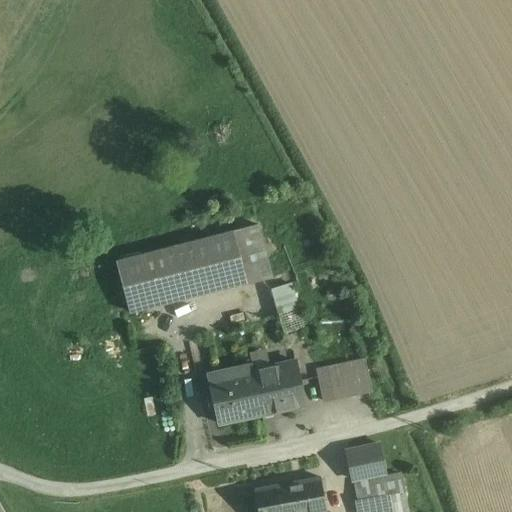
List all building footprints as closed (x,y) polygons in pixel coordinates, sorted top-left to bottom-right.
[(38,114),(8,129),(30,175),(105,138),(97,122),(83,93),(53,107),(44,89),(29,96),(38,114)] [(126,108),(143,142),(164,131),(148,97),(126,108)] [(143,142),(126,108),(97,122),(105,138),(114,156),(132,147),(143,142)] [(257,225),(118,261),(130,313),(271,277),(257,225)] [(290,285),(271,290),(278,315),(297,310),(290,285)] [(364,360),(317,371),(324,402),(371,392),(364,360)] [(208,375),(220,425),(305,406),(295,361),(253,371),(252,365),(208,375)] [(379,444),(347,451),(353,480),(385,474),(379,444)] [(254,490),(258,511),(326,511),(319,478),(254,490)] [(407,511),(404,492),(355,501),(357,511),(392,511),(398,511),(397,511),(407,511)]
